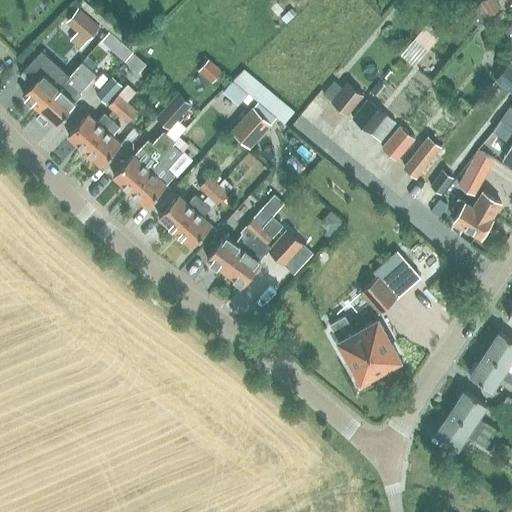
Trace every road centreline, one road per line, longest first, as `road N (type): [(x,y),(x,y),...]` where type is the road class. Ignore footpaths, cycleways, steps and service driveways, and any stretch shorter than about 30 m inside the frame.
road 1 (residential): [(0,128),(142,262),(386,452)]
road 2 (residential): [(386,452),(511,259)]
